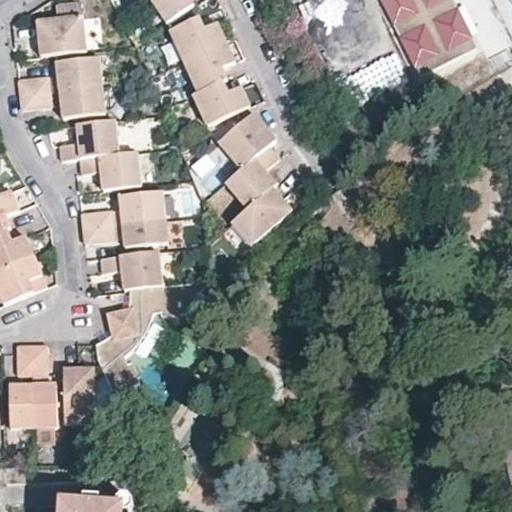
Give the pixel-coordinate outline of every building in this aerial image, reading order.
[(148,0),(164,23),(190,5),(186,0),(148,0)] [(484,47),(459,0),(379,0),(419,79),(484,47)] [(77,18),(76,3),(55,5),(56,20),(36,22),(37,38),(39,56),(85,52),(82,17),(77,18)] [(180,61),(223,42),(218,31),(214,22),(200,28),(195,17),(167,30),(180,61)] [(227,51),(223,42),(180,61),(194,92),(219,81),(224,79),(218,66),(231,61),(227,51)] [(60,90),(102,85),(99,57),(56,62),(57,70),(60,90)] [(47,76),(16,79),(18,94),(49,91),(47,76)] [(224,92),(219,81),(194,92),(190,94),(204,126),(247,106),(242,93),(238,86),(224,92)] [(105,114),(102,85),(60,90),(62,112),(63,118),(105,114)] [(49,91),(18,94),(19,111),(32,110),(51,107),(49,91)] [(267,144),(273,139),(262,126),(250,113),(216,144),(238,169),(267,144)] [(60,151),(60,161),(74,159),(80,159),(119,154),(116,121),(76,125),(78,144),(60,145),(60,151)] [(223,182),(245,208),(270,186),(273,183),(260,169),(276,155),(271,149),(267,144),(238,169),(223,182)] [(141,186),(138,153),(119,154),(80,159),(81,169),(81,174),(102,174),(104,191),(141,186)] [(245,208),(230,221),(248,243),(289,207),(282,200),(270,186),(245,208)] [(12,190),(0,194),(0,233),(9,230),(13,227),(8,216),(21,210),(17,201),(12,190)] [(123,224),(165,219),(161,192),(120,196),(121,202),(123,224)] [(112,210),(80,213),(83,229),(113,225),(112,210)] [(167,243),(165,219),(123,224),(125,241),(126,247),(167,243)] [(113,225),(83,229),(84,242),(114,238),(113,225)] [(13,242),(9,230),(0,233),(0,268),(34,254),(30,243),(27,236),(13,242)] [(121,272),(123,290),(130,290),(162,285),(159,252),(102,258),(103,266),(103,274),(121,272)] [(0,268),(0,298),(3,306),(34,292),(30,282),(42,276),(38,264),(34,254),(0,268)] [(200,292),(211,301),(218,290),(206,281),(162,285),(130,290),(130,299),(128,309),(128,312),(123,321),(118,326),(112,333),(95,343),(97,361),(119,408),(137,382),(129,363),(126,364),(123,357),(134,347),(142,337),(149,324),(152,315),(160,314),(161,316),(186,313),(200,292)] [(108,316),(109,322),(116,316),(118,309),(107,312),(108,316)] [(109,322),(112,333),(118,326),(123,321),(128,312),(128,309),(118,309),(116,316),(109,322)] [(32,376),(31,346),(18,348),(18,376),(32,376)] [(46,375),(47,346),(31,346),(32,376),(46,375)] [(62,370),(64,425),(94,425),(94,369),(74,370),(62,370)] [(32,387),(34,428),(36,428),(55,428),(57,428),(56,385),(49,386),(32,387)] [(10,429),(34,428),(32,387),(16,387),(10,387),(10,429)] [(55,428),(36,428),(37,447),(55,446),(55,428)]
